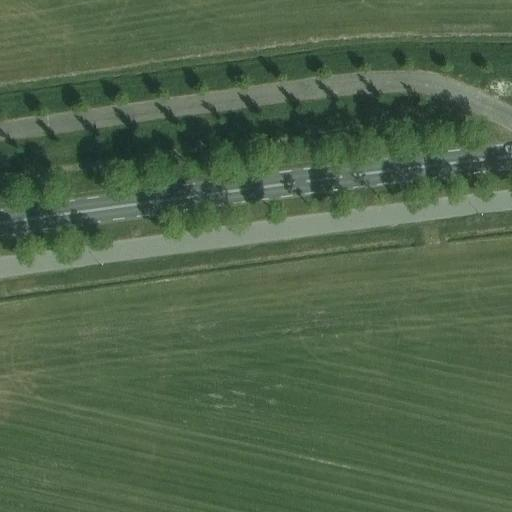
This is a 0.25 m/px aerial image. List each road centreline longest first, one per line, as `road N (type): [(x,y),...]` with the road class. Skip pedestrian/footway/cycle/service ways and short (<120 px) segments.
road 1 (secondary): [(0,224),(511,157)]
road 2 (unclassified): [(511,203),(0,267)]
